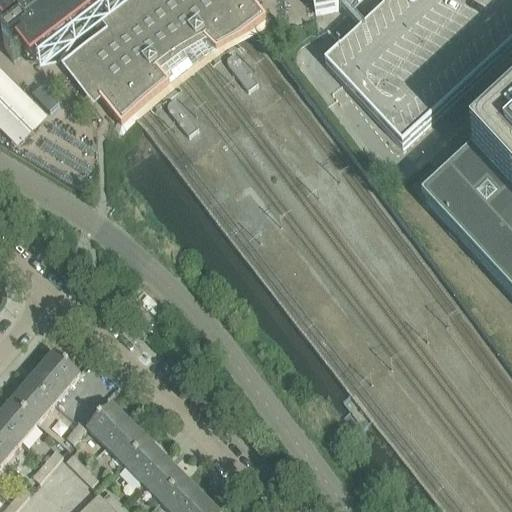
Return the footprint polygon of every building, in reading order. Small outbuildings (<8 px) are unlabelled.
[(44,0),(4,30),(16,46),(5,54),(13,65),(24,56),(36,72),(76,42),(84,36),(130,0),(44,0)] [(61,0),(58,2),(84,36),(101,58),(86,69),(81,72),(103,101),(100,103),(112,119),(119,128),(122,132),(266,22),(262,17),(262,16),(249,0),(61,0)] [(511,0),(312,0),(315,18),(338,13),(352,1),(364,15),(373,24),(325,68),(403,153),(511,52),(511,0)] [(227,70),(227,71),(248,97),(253,94),(258,90),(237,63),(236,62),(235,62),(233,61),(232,61),(231,61),(229,62),(228,63),(227,65),(226,66),(226,67),(226,68),(226,69),(227,70)] [(41,89),(31,98),(49,117),(59,108),(41,89)] [(199,134),(178,107),(177,107),(176,106),(175,105),(173,105),(171,106),(170,106),(169,107),(168,109),(167,110),(167,111),(167,112),(168,113),(168,115),(189,142),(194,138),(199,134)] [(469,137),(482,150),(490,158),(510,137),(489,116),(469,137)] [(423,206),(511,302),(511,122),(482,150),(470,162),(423,206)] [(29,387),(55,410),(81,380),(55,357),(29,387)] [(55,410),(29,387),(12,407),(38,429),(55,410)] [(38,429),(12,407),(0,420),(0,430),(21,449),(38,429)] [(106,453),(131,428),(112,410),(98,424),(88,434),(106,453)] [(79,430),(86,436),(88,434),(98,424),(90,417),(79,430)] [(131,428),(106,453),(125,471),(149,447),(131,428)] [(21,449),(0,430),(0,464),(5,468),(21,449)] [(86,436),(79,430),(67,443),(74,450),(86,436)] [(149,447),(125,471),(143,489),(167,465),(149,447)] [(45,469),(52,475),(63,462),(56,456),(45,469)] [(79,480),(86,473),(73,460),(67,467),(79,480)] [(161,508),(186,483),(167,465),(143,489),(161,508)] [(52,475),(45,469),(33,482),(40,489),(52,475)] [(86,473),(79,480),(92,492),(98,485),(86,473)] [(186,483),(161,508),(165,511),(193,511),(204,501),(186,483)] [(11,508),(15,511),(20,511),(30,501),(23,495),(11,508)] [(112,511),(120,511),(123,509),(110,497),(104,503),(112,511)] [(112,511),(104,503),(99,499),(90,507),(95,511),(112,511)] [(214,511),(204,501),(193,511),(214,511)]
